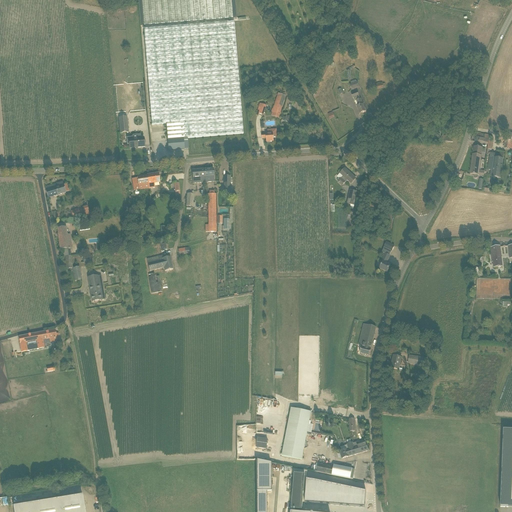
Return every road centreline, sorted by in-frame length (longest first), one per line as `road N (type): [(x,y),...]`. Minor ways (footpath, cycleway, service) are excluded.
road 1 (unclassified): [(379,511),(373,372),(415,243)]
road 2 (unclassified): [(187,159),(344,148),(425,223)]
road 3 (unclassified): [(425,223),(465,145),(511,14)]
road 4 (residential): [(0,340),(65,320),(38,171)]
road 5 (track): [(65,320),(100,511)]
road 6 (track): [(339,147),(252,0)]
road 7 (unclassified): [(38,171),(187,159)]
